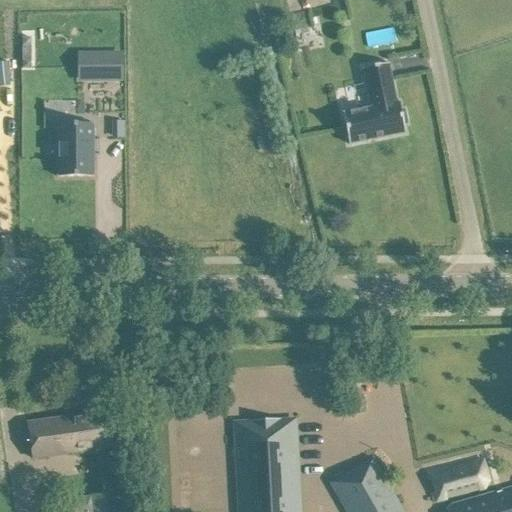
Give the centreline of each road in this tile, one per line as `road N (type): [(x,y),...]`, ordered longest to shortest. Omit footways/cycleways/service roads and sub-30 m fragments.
road 1 (tertiary): [(0,288),(476,286)]
road 2 (unclassified): [(476,286),(423,0)]
